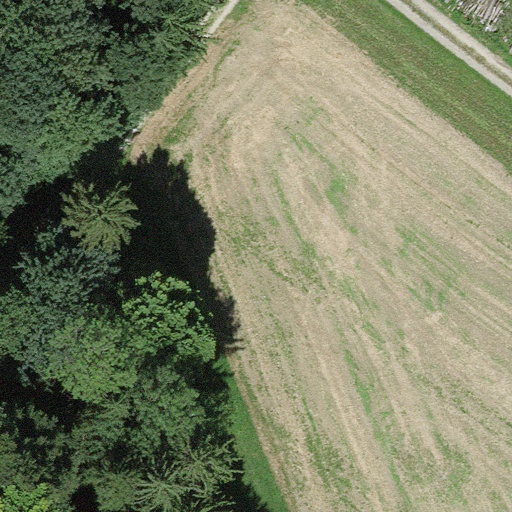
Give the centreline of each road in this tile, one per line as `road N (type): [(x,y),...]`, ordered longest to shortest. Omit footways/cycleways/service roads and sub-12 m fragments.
road 1 (track): [(0,388),(109,131),(214,0)]
road 2 (track): [(511,80),(400,0)]
